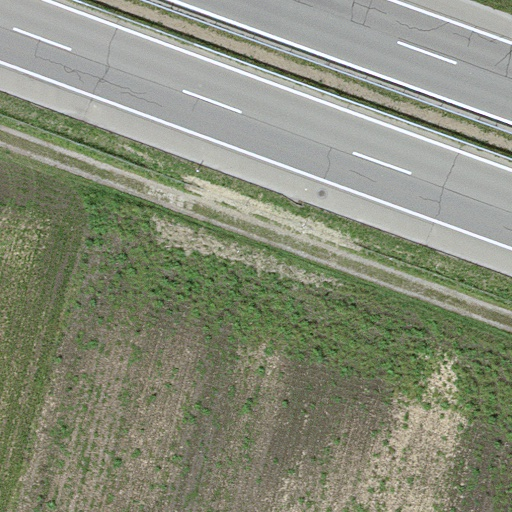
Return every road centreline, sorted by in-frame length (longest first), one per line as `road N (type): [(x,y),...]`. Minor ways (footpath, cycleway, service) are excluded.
road 1 (track): [(511,334),(0,147)]
road 2 (motorway): [(0,21),(511,206)]
road 3 (motorway): [(511,81),(284,0)]
